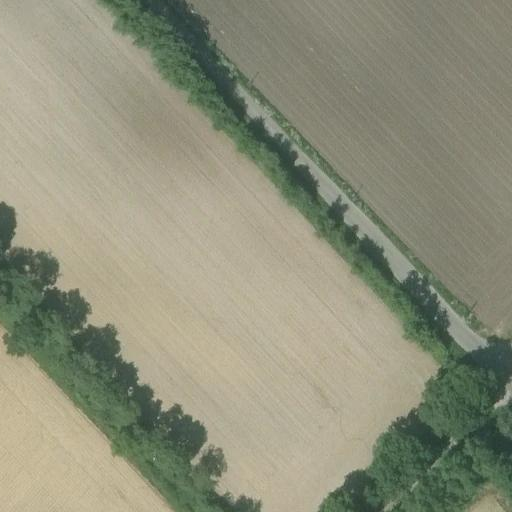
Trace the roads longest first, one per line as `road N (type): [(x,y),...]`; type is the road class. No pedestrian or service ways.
road 1 (unclassified): [(157,0),(509,385)]
road 2 (track): [(390,511),(509,385)]
